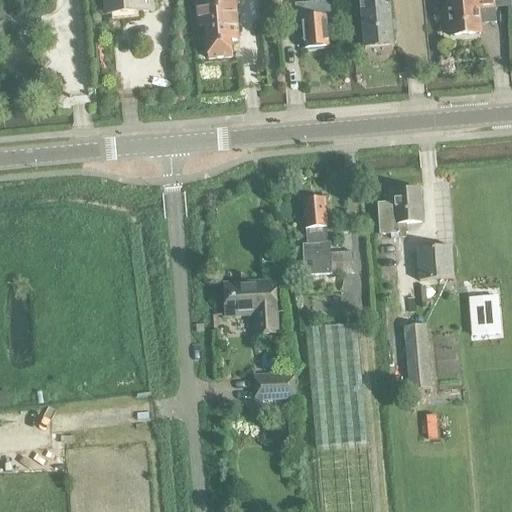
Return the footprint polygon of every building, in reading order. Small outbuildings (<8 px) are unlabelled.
[(105,0),(107,16),(152,12),(151,0),(105,0)] [(231,42),(239,42),(235,0),(208,0),(196,1),(198,28),(206,27),(208,60),(233,58),(231,42)] [(329,47),(327,21),(337,20),(335,0),(296,3),(297,18),(294,18),(295,29),(302,28),(304,49),(329,47)] [(359,0),(364,48),(392,45),(387,0),(359,0)] [(451,36),(483,33),(481,20),(496,18),(493,0),(457,0),(459,9),(448,10),(451,36)] [(409,233),(408,225),(424,223),(420,189),(393,192),(394,202),(377,203),(381,235),(391,234),(392,238),(407,237),(406,233),(409,233)] [(327,243),(326,229),(329,228),(327,200),(304,201),(307,245),(305,245),(305,255),(304,255),(305,276),(357,273),(356,249),(343,250),(343,253),(331,253),(330,243),(327,243)] [(416,251),(419,282),(454,279),(451,248),(416,251)] [(278,334),(276,314),(278,312),(275,284),(226,289),(228,317),(257,314),(258,336),(278,334)] [(475,338),(499,336),(497,315),(496,297),(472,299),(473,317),(475,338)] [(196,333),(204,332),(204,324),(195,325),(196,333)] [(410,392),(433,390),(427,326),(404,328),(410,392)] [(264,400),(295,398),(293,376),(262,378),(264,400)]
